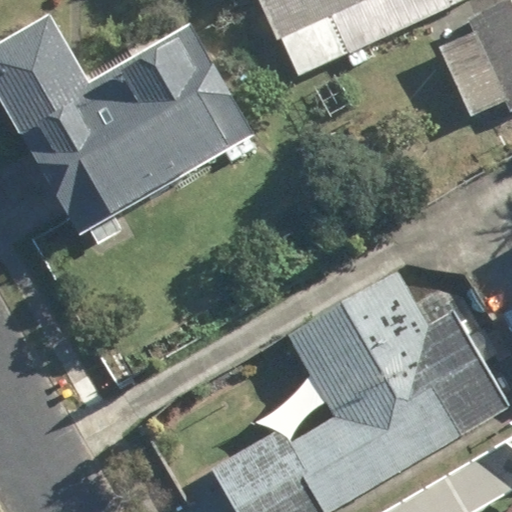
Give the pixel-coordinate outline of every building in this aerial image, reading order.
[(244,0),(288,91),(480,0),(244,0)] [(503,123),(511,118),(511,3),(461,27),(466,39),(430,56),(463,127),(497,111),(503,123)] [(85,90),(48,24),(0,51),(0,147),(10,166),(0,171),(0,214),(16,243),(64,216),(80,245),(245,153),(180,37),(85,90)] [(318,414),(207,477),(226,511),(341,511),(502,421),(446,322),(421,336),(390,281),(279,343),(318,414)] [(511,324),(493,335),(511,369),(511,324)]
